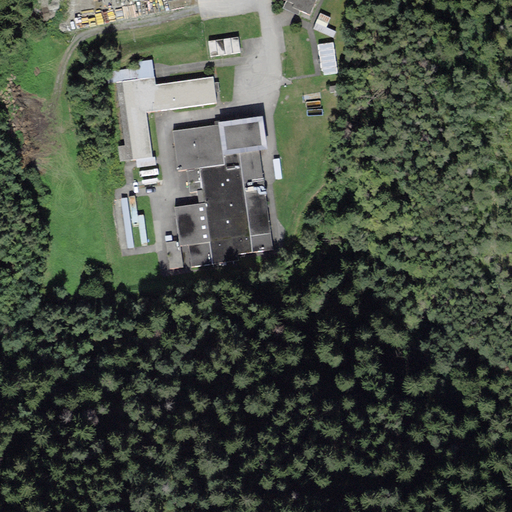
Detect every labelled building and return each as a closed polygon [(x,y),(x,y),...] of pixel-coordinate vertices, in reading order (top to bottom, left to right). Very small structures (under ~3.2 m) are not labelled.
[(315,0),(287,0),(283,9),(299,15),(301,10),(309,14),(315,0)] [(320,13),(318,19),(328,24),(331,18),(320,13)] [(316,23),(313,29),(333,38),(336,32),(316,23)] [(238,37),(208,41),(210,57),(240,53),(238,37)] [(334,44),(318,46),(323,76),(338,74),(334,44)] [(137,67),(138,77),(156,75),(154,59),(136,62),(137,67)] [(138,77),(137,67),(107,70),(108,81),(120,80),(138,77)] [(138,77),(120,80),(131,161),(135,161),(136,169),(157,166),(155,156),(152,157),(146,112),(216,103),(213,76),(157,83),(156,75),(138,77)] [(218,127),(176,132),(180,168),(201,165),(206,203),(174,207),(178,234),(165,235),(170,268),(182,267),(179,246),(188,245),(191,266),(237,261),(236,254),(273,249),(261,152),(267,152),(263,117),(217,122),(218,127)] [(127,198),(120,198),(127,248),(134,247),(127,198)]
